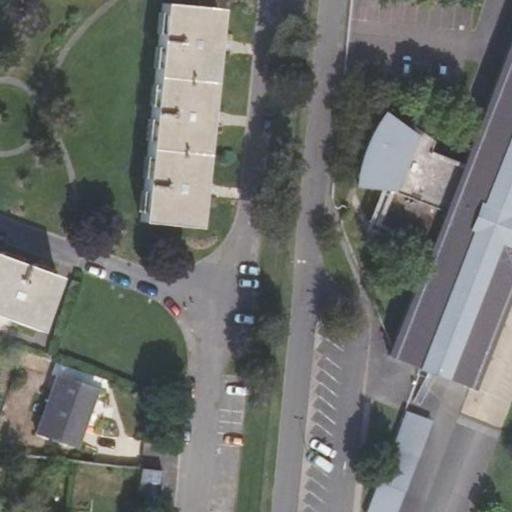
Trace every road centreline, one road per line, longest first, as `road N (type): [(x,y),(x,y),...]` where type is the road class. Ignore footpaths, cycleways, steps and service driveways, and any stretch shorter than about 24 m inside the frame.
road 1 (residential): [(205,299),(260,229),(282,0)]
road 2 (residential): [(193,511),(205,299)]
road 3 (residential): [(68,253),(205,299)]
